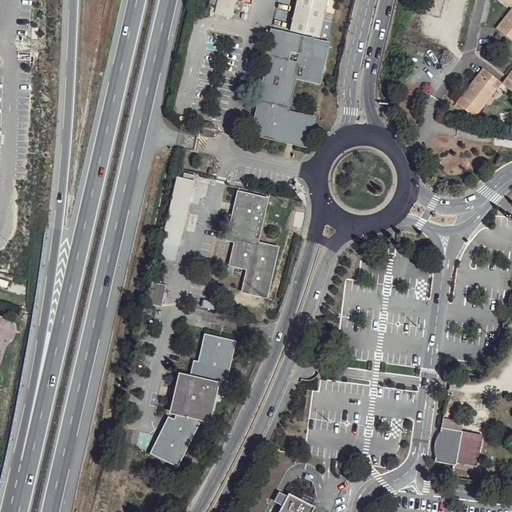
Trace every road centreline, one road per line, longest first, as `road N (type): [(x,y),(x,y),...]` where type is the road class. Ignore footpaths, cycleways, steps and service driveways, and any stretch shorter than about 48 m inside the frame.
road 1 (motorway): [(50,511),(167,0)]
road 2 (motorway): [(135,0),(19,511)]
road 3 (motorway): [(72,0),(52,268),(8,511)]
road 4 (secondary): [(326,205),(244,424),(196,511)]
road 5 (secondary): [(215,511),(260,428),(332,245),(353,223)]
road 6 (secondary): [(367,0),(341,141)]
road 7 (unclassified): [(389,215),(452,233),(511,185)]
road 8 (secondary): [(380,138),(367,85),(384,0)]
road 9 (unclassified): [(511,169),(459,207),(432,204),(407,183)]
